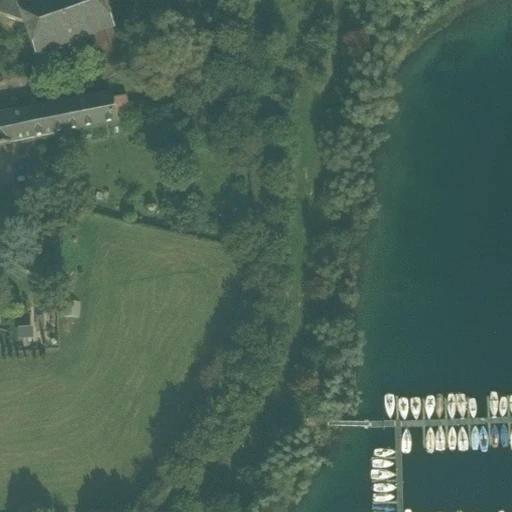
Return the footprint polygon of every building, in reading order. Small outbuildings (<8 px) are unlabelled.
[(0,0),(0,15),(23,23),(16,3),(15,0),(0,0)] [(34,57),(71,45),(58,5),(49,8),(46,0),(24,0),(16,3),(23,23),(34,57)] [(46,0),(49,8),(58,5),(71,45),(92,38),(113,31),(102,0),(46,0)] [(92,38),(96,50),(117,43),(113,31),(92,38)] [(127,73),(117,43),(96,50),(105,80),(127,73)] [(111,96),(73,103),(78,130),(116,123),(115,118),(112,100),(111,96)] [(112,100),(115,118),(130,115),(127,97),(112,100)] [(73,103),(58,106),(63,132),(78,130),(73,103)] [(58,106),(11,114),(16,141),(63,132),(58,106)] [(0,144),(16,141),(11,114),(0,116),(0,144)]
